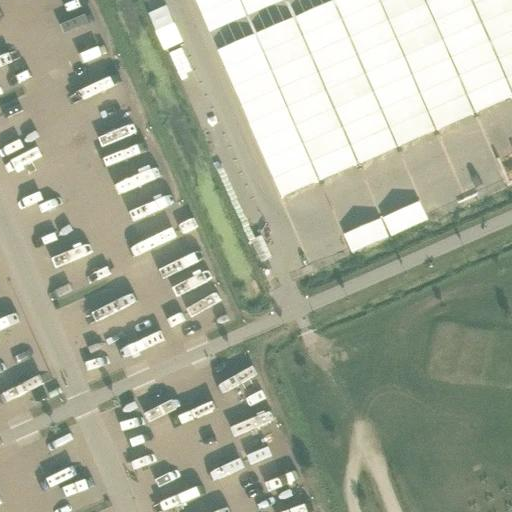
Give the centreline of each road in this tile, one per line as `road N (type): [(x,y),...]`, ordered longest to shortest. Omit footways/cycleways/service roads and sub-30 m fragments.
road 1 (unknown): [(0,50),(38,43),(48,52),(170,365)]
road 2 (track): [(315,348),(393,511)]
